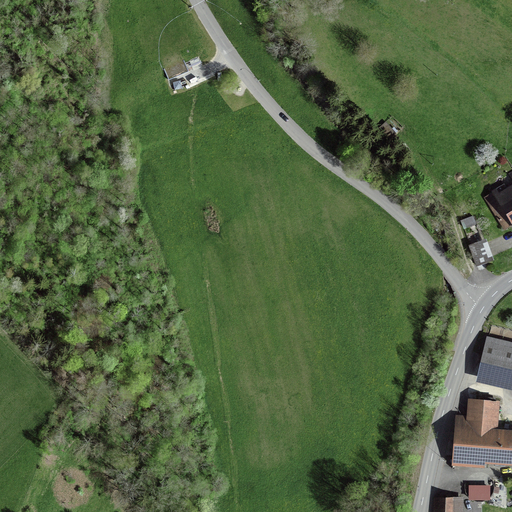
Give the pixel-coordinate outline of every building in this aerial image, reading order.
[(169,81),(189,72),(184,60),(163,69),(169,81)] [(392,129),(385,122),(379,128),(390,140),(397,134),(396,134),(398,132),(394,127),(392,129)] [(511,225),(511,171),(509,173),(511,178),(511,186),(497,196),(495,191),(486,197),(506,230),(511,225)] [(477,225),(474,216),(460,221),(464,230),(477,225)] [(485,243),(471,248),(477,265),(491,260),(485,243)] [(511,343),(487,337),(476,384),(511,392),(511,343)] [(467,416),(455,415),(452,467),(454,467),(454,468),(459,469),(459,468),(485,470),(485,466),(511,467),(511,431),(498,431),(500,403),(496,402),(496,399),(485,398),(485,401),(468,400),(467,416)] [(490,501),(490,486),(468,486),(468,501),(490,501)] [(463,511),(464,498),(433,497),(432,511),(463,511)]
